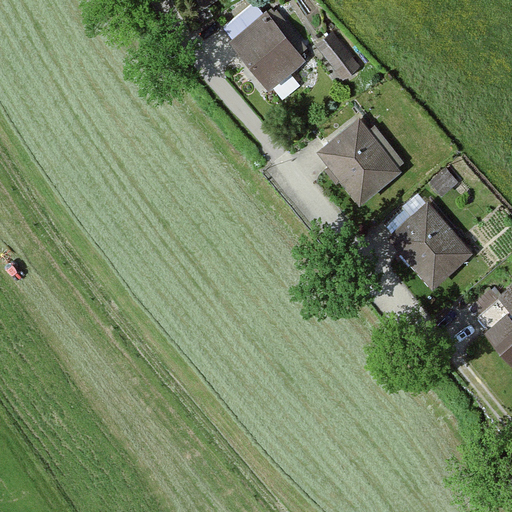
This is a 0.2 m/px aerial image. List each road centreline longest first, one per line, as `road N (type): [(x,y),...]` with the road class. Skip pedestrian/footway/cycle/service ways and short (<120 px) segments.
road 1 (residential): [(158,0),(247,125),(507,430)]
road 2 (track): [(0,150),(130,337),(278,511)]
